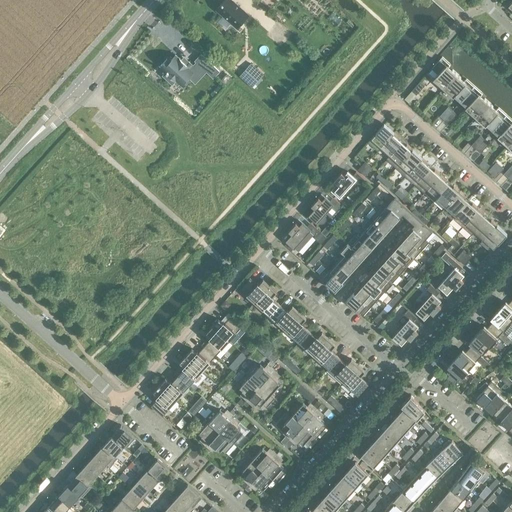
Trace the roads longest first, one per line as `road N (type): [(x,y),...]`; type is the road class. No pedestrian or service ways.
road 1 (tertiary): [(0,173),(154,0)]
road 2 (residential): [(121,403),(259,249)]
road 3 (residential): [(259,249),(395,106)]
road 4 (residential): [(398,368),(270,511)]
road 5 (residential): [(398,368),(259,249)]
road 6 (residential): [(291,511),(413,375)]
road 7 (residential): [(511,243),(398,368)]
road 8 (residential): [(121,403),(0,294)]
road 9 (residential): [(511,205),(395,106)]
road 10 (residential): [(413,375),(511,266)]
road 11 (residential): [(24,511),(121,403)]
